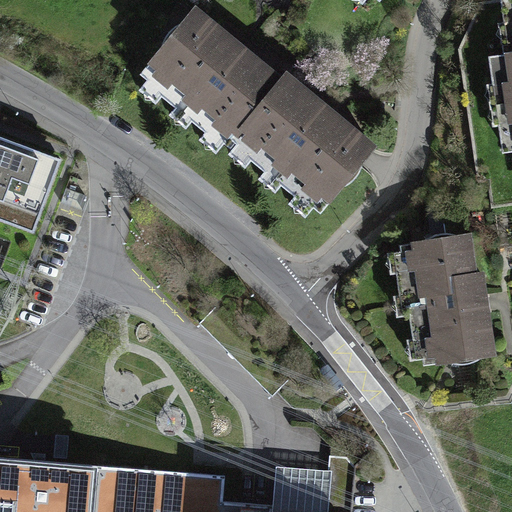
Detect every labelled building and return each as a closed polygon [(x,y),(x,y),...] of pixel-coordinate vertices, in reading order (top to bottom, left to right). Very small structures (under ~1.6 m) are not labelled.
[(502,84),(505,104),(511,102),(511,0),(503,0),(507,25),(511,24),(511,41),(504,42),(506,57),(491,59),(495,85),(502,84)] [(216,6),(155,73),(335,208),(375,163),(391,145),(332,99),(248,32),(216,6)] [(511,102),(505,104),(508,123),(501,124),(504,150),(511,149),(511,102)] [(0,219),(32,232),(59,161),(0,139),(0,219)] [(482,275),(475,276),(469,237),(459,238),(459,236),(455,234),(450,233),(440,233),(436,234),(430,237),(424,241),(425,243),(402,246),(406,270),(399,272),(402,296),(409,295),(415,339),(423,338),(426,362),(448,359),(448,362),(452,363),(457,364),(468,363),(473,362),(479,359),(483,356),(483,354),(493,352),(486,303),(482,275)] [(215,511),(217,477),(107,466),(110,440),(29,439),(6,455),(4,511),(215,511)] [(277,466),(271,511),(324,511),(329,472),(302,468),(277,466)]
